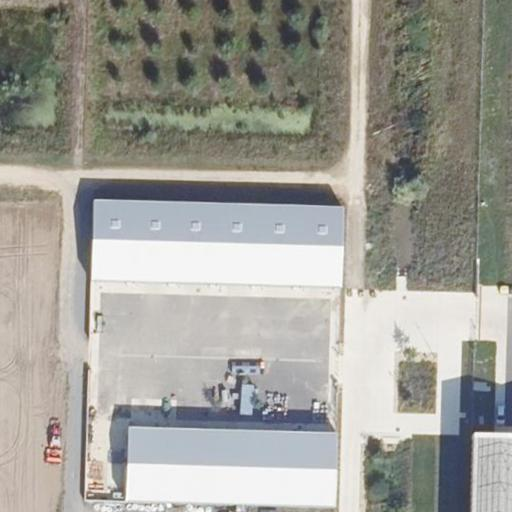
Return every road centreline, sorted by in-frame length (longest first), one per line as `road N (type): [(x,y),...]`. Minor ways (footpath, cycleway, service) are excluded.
road 1 (track): [(364,178),(0,169)]
road 2 (residential): [(352,308),(453,310),(451,427),(352,425)]
road 3 (track): [(352,308),(369,0)]
